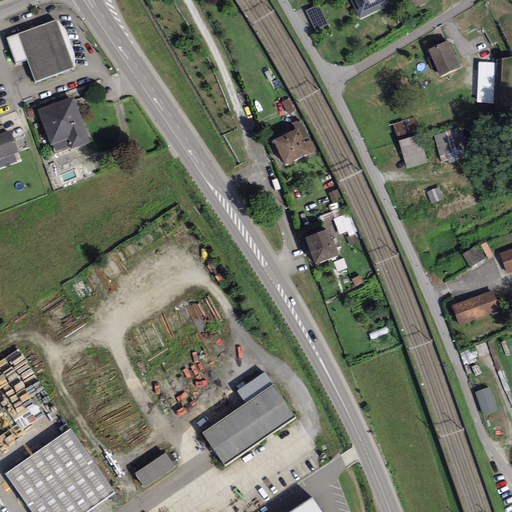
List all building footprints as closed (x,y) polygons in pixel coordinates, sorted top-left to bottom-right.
[(383,0),(354,0),(355,1),(352,2),(358,16),(376,8),(374,6),(384,1),(383,0)] [(316,7),(307,12),(316,28),(326,23),(316,7)] [(53,24),(6,41),(15,66),(27,61),(35,83),(70,70),(53,24)] [(464,58),(469,69),(493,58),(488,46),(496,42),(491,32),(469,42),(474,53),(464,58)] [(446,45),(428,53),(438,76),(456,69),(446,45)] [(71,102),(38,114),(50,148),(67,141),(71,150),(87,145),(71,102)] [(394,126),(404,167),(424,162),(413,121),(394,126)] [(427,136),(432,166),(469,161),(464,130),(427,136)] [(296,133),(274,145),(286,168),(308,156),(296,133)] [(0,159),(17,153),(9,135),(0,138),(0,159)] [(304,242),(314,267),(337,258),(327,233),(304,242)] [(485,260),(476,246),(463,254),(472,268),(485,260)] [(511,250),(500,255),(506,272),(511,269),(511,250)] [(492,292),(452,308),(459,327),(500,312),(492,292)] [(271,389),(202,435),(222,465),(291,420),(271,389)] [(487,390),(475,395),(482,413),(494,409),(487,390)] [(7,477),(30,511),(88,511),(114,495),(71,434),(7,477)] [(173,470),(165,458),(135,478),(144,490),(173,470)] [(320,511),(313,501),(295,511),(320,511)]
